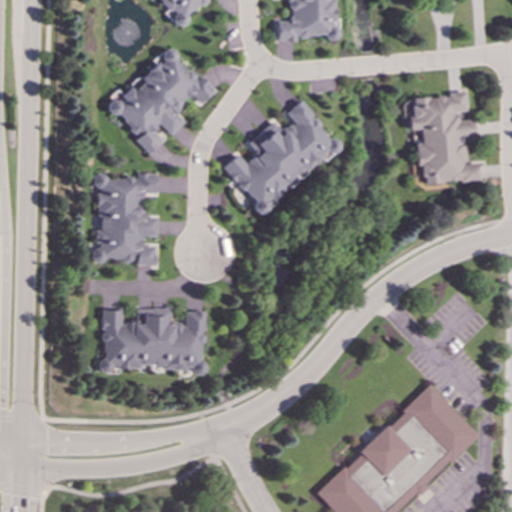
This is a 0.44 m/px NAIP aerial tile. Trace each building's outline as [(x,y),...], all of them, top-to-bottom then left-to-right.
[(204,0),(158,0),(172,16),(169,18),(174,25),(204,0)] [(334,41),(335,30),(330,0),(284,0),(286,10),(285,21),(274,20),(273,40),(292,42),(292,36),(302,37),(322,34),(323,39),(334,41)] [(211,89),(197,76),(196,78),(164,48),(117,99),(114,96),(104,106),(135,135),(131,140),(146,154),(159,139),(150,131),(156,124),(168,135),(181,121),(171,112),(187,95),(197,105),(211,89)] [(421,184),(475,179),(474,163),(463,164),(461,137),(472,136),(470,119),(457,120),(456,112),(464,111),(462,91),(445,92),(445,95),(409,98),(411,115),(406,116),(408,130),(417,129),(419,143),(413,143),(415,167),(419,166),(421,184)] [(297,102),(283,114),(290,122),(279,132),(269,120),(243,142),(251,152),(240,162),(232,152),(217,165),(249,202),(245,205),(253,214),(285,187),(282,183),(300,168),(303,172),(325,154),(329,158),(339,150),(329,139),(328,140),(297,102)] [(88,262),(100,263),(101,259),(132,260),(132,265),(151,265),(152,246),(138,245),(138,236),(153,237),(153,217),(139,217),(140,193),(152,193),(153,173),(133,173),(133,177),(89,176),(89,187),(96,187),(94,230),(93,230),(93,248),(88,248),(88,262)] [(200,311),(181,311),(182,322),(167,323),(167,308),(132,308),(133,321),(118,322),(118,309),(98,310),(99,358),(95,359),(95,371),(137,370),(137,365),(161,364),(161,369),(189,369),(189,374),(202,374),(202,360),(200,360),(200,311)] [(312,492),(331,511),(391,511),(412,492),(415,496),(423,488),(420,484),(444,460),(446,462),(474,436),(424,384),(397,410),(399,412),(384,427),(382,425),(354,452),(356,454),(341,468),(339,466),(312,492)]
